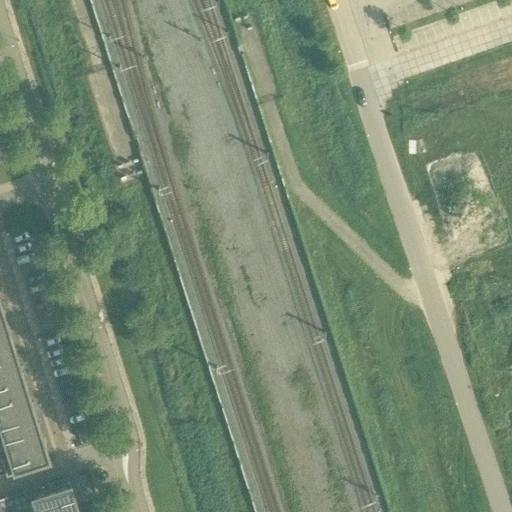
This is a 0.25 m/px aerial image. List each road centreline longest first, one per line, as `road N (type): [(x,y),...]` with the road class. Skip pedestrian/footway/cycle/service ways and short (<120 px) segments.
road 1 (unclassified): [(461,408),(469,358),(462,300),(414,170),(371,109)]
road 2 (unclassified): [(371,109),(369,181),(427,361),(461,408)]
road 3 (residential): [(125,451),(50,185)]
road 4 (residential): [(67,469),(0,249)]
road 5 (residential): [(50,185),(0,20)]
